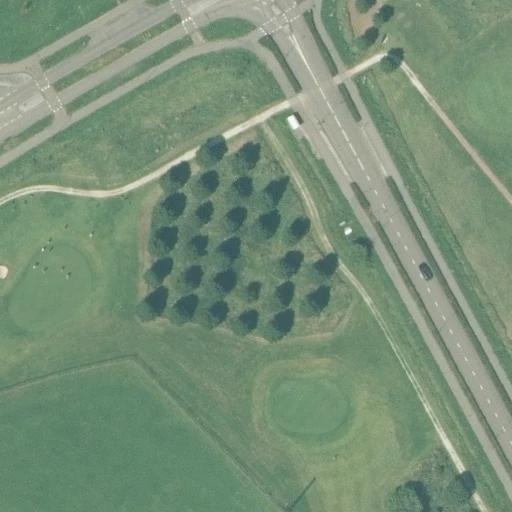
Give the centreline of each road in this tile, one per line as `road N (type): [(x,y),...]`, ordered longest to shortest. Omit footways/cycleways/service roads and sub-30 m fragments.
road 1 (unclassified): [(511,449),(320,95)]
road 2 (tertiary): [(4,135),(211,12),(254,13)]
road 3 (tertiary): [(186,0),(0,107)]
